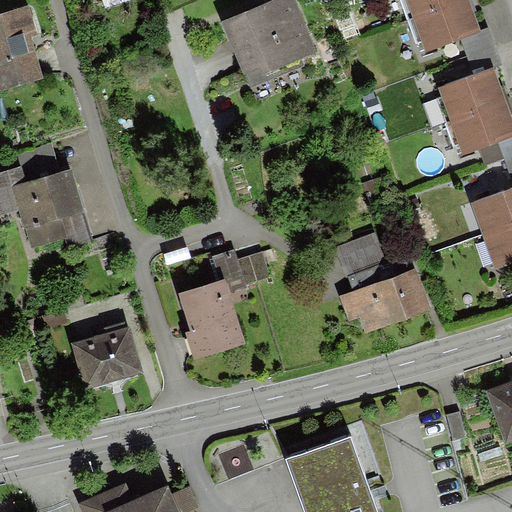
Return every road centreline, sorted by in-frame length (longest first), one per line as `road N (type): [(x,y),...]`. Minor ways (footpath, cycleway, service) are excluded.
road 1 (residential): [(187,418),(59,0)]
road 2 (tertiary): [(511,330),(187,418)]
road 3 (tertiary): [(187,418),(0,460)]
